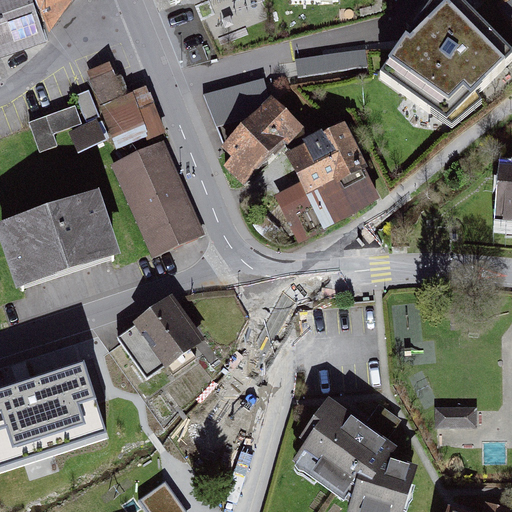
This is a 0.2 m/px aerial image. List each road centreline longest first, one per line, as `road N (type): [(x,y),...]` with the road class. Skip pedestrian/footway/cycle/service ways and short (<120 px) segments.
road 1 (residential): [(136,11),(238,258)]
road 2 (track): [(511,104),(321,256),(324,273)]
road 3 (residential): [(238,258),(0,346)]
road 4 (residential): [(275,278),(280,402),(244,511)]
road 5 (residential): [(275,278),(379,268),(511,270)]
road 6 (residential): [(136,11),(0,98)]
